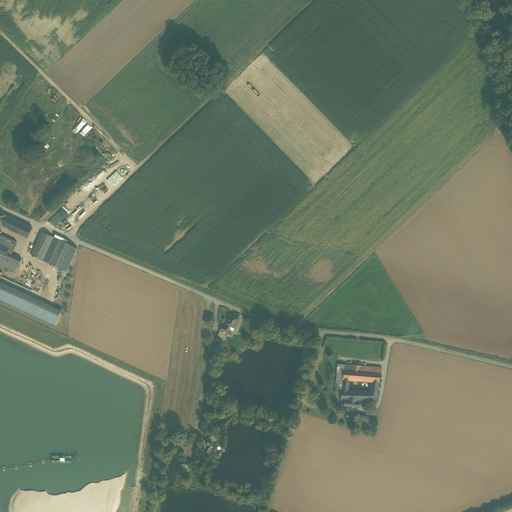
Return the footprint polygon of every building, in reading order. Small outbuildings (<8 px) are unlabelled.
[(77,122),(77,123),(81,127),(85,123),(77,114),(73,117),(77,122)] [(91,192),(113,171),(106,164),(97,172),(96,176),(89,183),(88,182),(85,185),(84,192),(82,191),(81,196),(84,198),(86,198),(86,195),(90,192),(91,192)] [(79,210),(61,229),(66,233),(84,215),(79,210)] [(0,224),(4,226),(9,215),(0,211),(0,224)] [(31,238),(36,227),(9,215),(4,226),(31,238)] [(0,264),(17,273),(24,257),(15,253),(21,241),(1,232),(4,226),(0,224),(0,264)] [(44,232),(33,255),(66,271),(77,248),(44,232)] [(0,299),(54,325),(61,311),(0,283),(0,299)] [(239,318),(230,315),(226,325),(230,326),(234,328),(239,318)] [(229,329),(230,326),(226,325),(225,328),(221,326),(220,330),(228,333),(229,329)] [(218,335),(226,338),(228,333),(220,330),(218,335)] [(341,394),(343,380),(349,381),(372,383),(379,383),(381,368),(337,364),(334,393),(341,394)] [(370,391),(348,391),(349,381),(343,380),(341,394),(340,400),(345,401),(344,406),(359,408),(360,401),(376,401),(379,383),(372,383),(370,391)] [(358,414),(354,425),(369,429),(372,419),(358,414)] [(216,448),(211,445),(205,454),(210,457),(216,448)]
